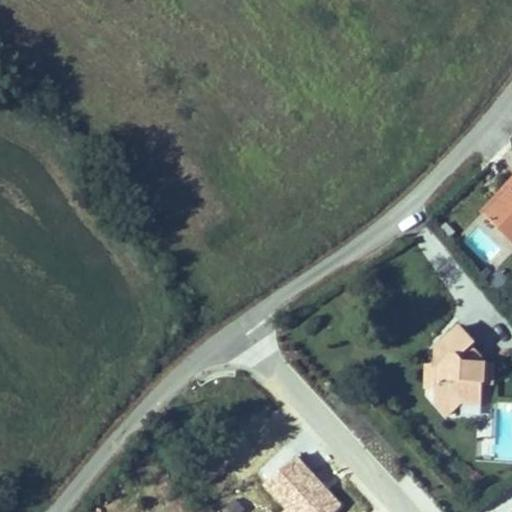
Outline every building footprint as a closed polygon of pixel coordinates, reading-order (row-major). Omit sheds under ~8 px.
[(511,182),(504,191),(509,196),(487,218),(511,242),(511,182)] [(509,196),(504,191),(482,214),(487,218),(509,196)] [(462,403),(483,404),(484,383),(485,363),(472,349),(477,344),(462,327),(437,349),(436,368),(436,370),(441,370),(441,382),(436,382),(436,387),(435,401),(448,415),(462,403)] [(493,384),(494,364),(485,363),(484,383),(493,384)] [(441,382),(441,370),(436,370),(436,368),(428,368),(427,387),(436,387),(436,382),(441,382)] [(301,455),(266,485),(288,511),(336,511),(344,505),(301,455)] [(408,474),(397,485),(423,511),(441,511),(443,510),(408,474)]
